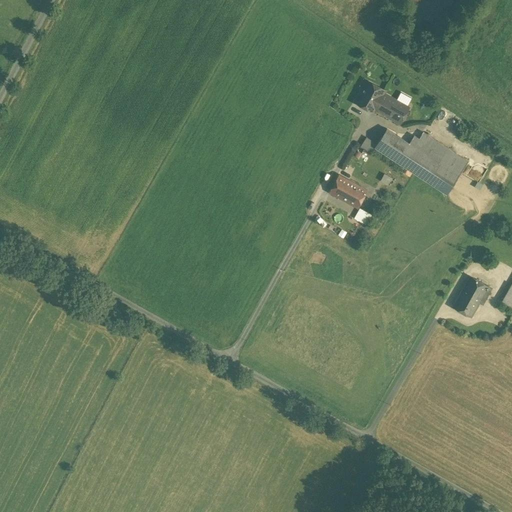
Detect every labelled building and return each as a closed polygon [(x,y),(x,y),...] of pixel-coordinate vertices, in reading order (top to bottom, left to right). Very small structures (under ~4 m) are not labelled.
[(385,90),(367,80),(356,101),(374,111),(374,110),(375,109),(374,109),(383,92),(384,93),(384,92),(385,90)] [(405,84),(399,80),(395,87),(400,90),(405,84)] [(418,89),(406,81),(405,84),(400,90),(413,98),(418,89)] [(410,106),(384,92),(384,93),(383,92),(375,109),(374,110),(400,124),(410,106)] [(442,106),(427,97),(416,116),(430,125),(442,106)] [(469,161),(423,132),(419,138),(414,135),(409,143),(387,128),(377,144),(367,137),(361,146),(371,152),(375,147),(447,194),(469,161)] [(353,183),(339,175),(330,191),(343,198),(353,183)] [(367,190),(353,183),(343,198),(358,207),(367,190)] [(359,207),(353,217),(364,222),(370,212),(359,207)] [(487,286),(470,276),(462,292),(479,301),(484,292),(487,286)] [(511,284),(501,303),(511,309),(511,284)] [(479,301),(462,292),(455,306),(471,315),(479,301)] [(484,292),(479,301),(483,303),(488,294),(484,292)]
